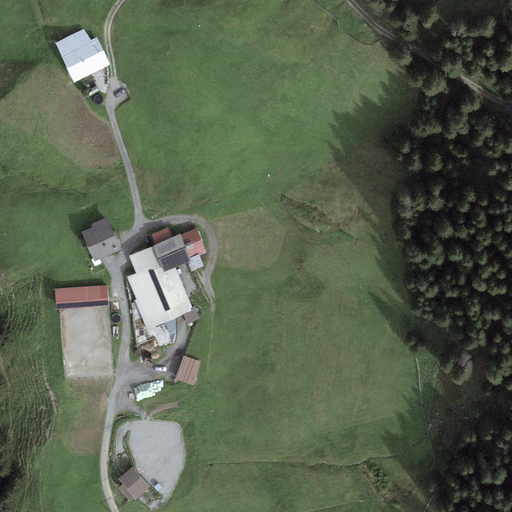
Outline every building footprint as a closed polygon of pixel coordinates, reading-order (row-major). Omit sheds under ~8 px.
[(56,44),(75,83),(110,65),(96,38),(90,41),(85,29),(56,44)] [(82,232),(95,262),(121,250),(107,218),(92,224),(93,228),(82,232)] [(196,228),(181,235),(190,258),(199,254),(199,256),(206,253),(196,228)] [(152,234),(156,244),(171,238),(167,229),(152,234)] [(156,244),(129,255),(136,273),(127,277),(136,300),(135,300),(147,329),(183,314),(192,311),(191,308),(192,307),(175,267),(187,262),(191,260),(190,258),(181,235),(180,234),(171,238),(156,244)] [(199,256),(199,254),(190,258),(191,260),(187,262),(191,271),(204,266),(199,256)] [(107,285),(55,289),(56,309),(109,306),(107,285)] [(195,306),(192,307),(191,308),(192,311),(183,314),(188,324),(200,319),(195,306)] [(184,356),(175,380),(193,385),(200,362),(184,356)] [(150,487),(133,467),(118,480),(122,485),(118,489),(129,502),(134,498),(135,500),(150,487)]
